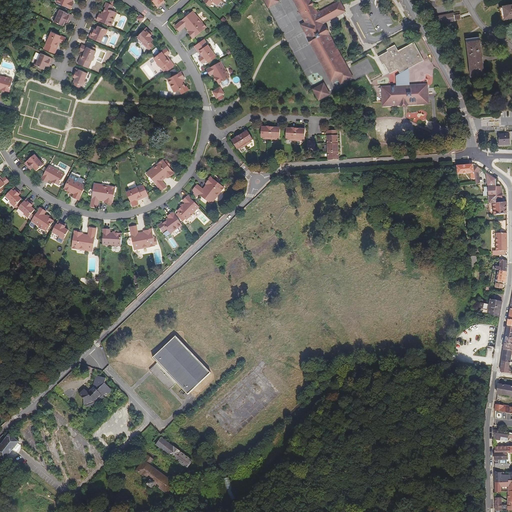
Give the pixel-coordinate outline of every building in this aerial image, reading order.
[(57,0),(57,3),(71,9),(74,3),(72,2),(71,2),(71,0),(57,0)] [(319,13),(312,0),(295,0),(308,22),(303,25),(307,31),(306,32),(306,33),(310,40),(312,44),(313,43),(333,80),(346,73),(340,62),(341,58),(328,34),(329,32),(326,27),(324,26),(321,22),(324,20),(343,10),(339,2),(319,13)] [(97,20),(111,26),(117,12),(112,10),(114,6),(108,3),(106,8),(104,12),(102,15),(101,14),(100,14),(97,20)] [(511,4),(500,7),(502,19),(511,17),(511,4)] [(60,10),(57,17),(56,17),(53,22),(63,26),(65,22),(67,22),(68,20),(69,21),(72,15),(60,10)] [(193,11),(175,26),(180,31),(185,26),(188,29),(189,28),(190,30),(189,31),(188,32),(191,35),(190,35),(193,39),(207,27),(203,23),(202,24),(196,17),(197,16),(193,11)] [(454,15),(454,13),(435,16),(437,24),(461,20),(460,14),(454,15)] [(101,42),(105,34),(106,35),(108,30),(98,26),(96,30),(95,29),(94,31),(92,31),(89,37),(101,42)] [(142,44),(146,48),(153,40),(150,37),(151,35),(150,34),(151,33),(146,28),(137,37),(143,43),(142,44)] [(47,40),(47,41),(44,49),(55,54),(58,47),(57,47),(59,43),(58,43),(59,41),(59,42),(64,43),(66,38),(52,32),(50,36),(48,37),(47,40)] [(479,37),(467,39),(472,76),(484,74),(479,37)] [(202,64),(215,55),(212,50),(212,49),(210,46),(209,46),(204,39),(195,46),(199,52),(199,51),(202,55),(202,54),(203,55),(202,56),(199,59),(202,64)] [(397,87),(382,87),(383,101),(383,105),(393,105),(398,105),(422,104),(427,104),(427,94),(436,94),(436,88),(427,88),(427,86),(408,86),(408,69),(424,60),(414,42),(398,51),(395,45),(387,49),(388,51),(378,57),(382,65),(384,64),(390,74),(398,70),(400,73),(403,72),(403,81),(400,85),(397,85),(397,87)] [(89,68),(92,61),(93,60),(95,57),(94,56),(96,51),(82,45),(80,50),(84,52),(85,53),(84,54),(83,54),(81,57),(78,64),(89,68)] [(170,60),(167,57),(167,58),(166,57),(166,56),(170,53),(166,48),(154,58),(157,62),(157,63),(159,66),(160,66),(165,73),(175,66),(170,60)] [(41,53),(38,61),(37,60),(35,65),(44,69),(46,65),(48,66),(49,64),(50,64),(53,58),(41,53)] [(367,58),(349,67),(355,79),(373,70),(367,58)] [(219,83),(230,77),(228,74),(225,69),(221,61),(207,69),(210,75),(213,73),(215,76),(217,79),(219,83)] [(86,81),(84,81),(88,73),(76,68),(73,74),(75,75),(74,77),(76,78),(74,82),(83,86),(86,81)] [(184,78),(181,72),(167,79),(174,92),(179,90),(182,94),(187,91),(185,87),(183,83),(183,82),(182,79),(183,79),(184,78)] [(9,91),(13,79),(9,78),(4,76),(3,77),(0,75),(0,88),(1,89),(5,90),(9,91)] [(323,84),(312,90),(318,101),(329,94),(323,84)] [(213,92),(217,98),(224,93),(220,87),(213,92)] [(264,139),(270,139),(271,127),(267,126),(267,127),(261,127),(261,137),(264,137),(264,139)] [(271,127),(270,139),(277,140),(277,138),(280,138),(280,128),(271,127)] [(288,140),(295,141),(296,128),(292,128),(286,128),(286,138),(288,139),(288,140)] [(296,128),(295,141),(302,141),(302,139),(304,139),(305,129),(296,128)] [(338,143),(337,130),(327,131),(328,144),(338,143)] [(241,138),(247,148),(253,144),(252,143),(254,142),(249,133),(241,138)] [(509,134),(498,134),(499,145),(510,145),(509,134)] [(242,152),(247,148),(241,138),(241,137),(237,140),(233,143),(238,152),(241,150),(242,152)] [(338,152),(338,143),(328,144),(328,152),(338,152)] [(338,152),(328,152),(328,161),(339,160),(338,152)] [(37,171),(45,164),(41,160),(40,161),(35,155),(25,163),(30,168),(31,167),(32,169),(34,168),(37,171)] [(147,173),(161,191),(167,187),(162,181),(165,178),(164,177),(165,176),(166,177),(167,178),(170,176),(171,176),(174,173),(163,160),(159,163),(159,164),(153,170),(152,169),(147,173)] [(59,185),(65,174),(62,172),(57,169),(57,170),(49,165),(41,179),(47,183),(49,180),(52,181),(55,183),(59,185)] [(473,168),(473,165),(457,166),(458,174),(470,173),(471,179),(475,179),(474,174),(473,168)] [(496,187),(496,179),(486,173),(488,186),(489,197),(496,196),(496,187)] [(71,174),(69,178),(64,189),(68,191),(69,192),(71,193),(74,194),(73,197),(79,200),(86,186),(82,184),(78,182),(80,178),(71,174)] [(0,189),(2,191),(5,189),(3,187),(9,182),(5,177),(2,180),(1,180),(0,179),(1,179),(0,177),(0,189)] [(198,185),(194,191),(192,194),(198,198),(199,195),(212,205),(216,199),(215,199),(220,192),(221,193),(225,188),(211,177),(208,181),(209,181),(206,184),(207,185),(209,186),(208,188),(206,187),(204,190),(198,185)] [(94,184),(91,207),(97,208),(99,201),(103,201),(103,200),(105,200),(104,202),(104,203),(108,204),(113,205),(116,188),(110,187),(109,188),(101,186),(101,185),(94,184)] [(131,191),(127,193),(133,207),(139,205),(137,200),(136,200),(138,199),(138,200),(142,198),(142,199),(149,196),(144,185),(136,188),(135,188),(132,189),(131,191)] [(11,203),(15,207),(22,199),(18,196),(20,195),(18,193),(19,192),(14,187),(6,196),(12,202),(11,203)] [(500,203),(500,196),(502,195),(502,189),(500,189),(500,187),(496,187),(496,196),(489,197),(488,197),(489,204),(493,204),(494,215),(507,214),(507,202),(500,203)] [(178,214),(186,222),(190,218),(194,214),(200,208),(189,196),(184,201),(187,204),(184,206),(182,209),(178,212),(179,213),(178,214)] [(24,214),(28,218),(35,210),(31,207),(33,205),(31,204),(32,203),(27,198),(19,208),(25,213),(24,214)] [(43,229),(47,231),(54,221),(50,218),(47,216),(44,215),(46,212),(40,208),(32,221),(39,226),(43,229)] [(168,230),(171,234),(183,226),(174,213),(168,217),(169,218),(170,219),(167,221),(168,222),(164,225),(160,228),(164,233),(168,230)] [(185,223),(186,222),(178,214),(177,215),(185,223)] [(59,237),(64,240),(69,230),(64,228),(65,226),(63,225),(64,224),(58,221),(52,232),(60,236),(59,237)] [(137,227),(130,228),(132,239),(134,246),(135,251),(142,249),(141,248),(150,247),(150,248),(156,247),(152,229),(148,230),(148,231),(144,232),(144,233),(145,235),(143,235),(142,233),(139,234),(137,227)] [(93,252),(96,229),(90,228),(88,235),(85,234),(84,236),(82,236),(83,234),(83,233),(79,232),(74,231),(72,248),(78,249),(78,248),(86,249),(86,251),(93,252)] [(121,246),(122,233),(117,233),(115,233),(113,233),(110,233),(110,229),(103,229),(103,245),(111,245),(111,246),(117,246),(121,246)] [(507,251),(507,233),(496,233),(496,251),(493,251),(493,255),(500,255),(506,256),(506,251),(507,251)] [(508,261),(507,256),(506,256),(500,255),(500,260),(500,267),(496,266),(495,270),(500,270),(507,272),(508,261)] [(507,272),(500,270),(497,282),(506,283),(507,272)] [(503,302),(490,300),(489,305),(487,313),(500,317),(503,302)] [(211,373),(176,336),(153,358),(157,363),(150,370),(169,391),(177,383),(188,395),(211,373)] [(511,351),(504,350),(502,362),(510,363),(511,355),(511,351)] [(511,365),(511,362),(510,363),(502,362),(500,371),(502,373),(511,374),(511,366),(511,365)] [(105,383),(106,378),(100,376),(99,379),(96,378),(94,386),(94,387),(88,393),(85,389),(79,394),(83,398),(84,400),(84,408),(95,405),(104,397),(103,396),(107,393),(108,395),(112,390),(105,383)] [(511,386),(498,384),(497,394),(510,396),(511,392),(511,386)] [(500,405),(496,405),(495,411),(502,412),(511,414),(511,407),(505,406),(505,405),(500,404),(500,405)] [(511,433),(494,430),(494,439),(507,441),(508,437),(511,438),(511,433)] [(19,442),(9,434),(0,446),(0,455),(5,460),(12,451),(19,442)] [(167,442),(161,438),(156,445),(162,449),(167,442)] [(175,448),(167,442),(162,449),(170,455),(175,448)] [(179,451),(175,448),(170,455),(174,458),(179,451)] [(148,456),(142,451),(138,457),(144,461),(148,456)] [(192,461),(179,451),(174,458),(187,468),(192,461)] [(508,453),(495,453),(495,461),(499,461),(499,464),(495,464),(495,467),(500,468),(509,468),(509,464),(507,464),(507,460),(508,460),(508,453)] [(170,481),(149,465),(153,459),(148,456),(144,461),(137,470),(150,480),(155,484),(168,493),(179,479),(174,475),(170,481)] [(501,479),(501,473),(495,473),(495,483),(507,483),(507,479),(501,479)] [(224,479),(230,500),(235,499),(229,478),(224,479)] [(511,483),(507,483),(495,483),(495,492),(501,492),(501,485),(508,485),(508,492),(511,492),(511,483)]
